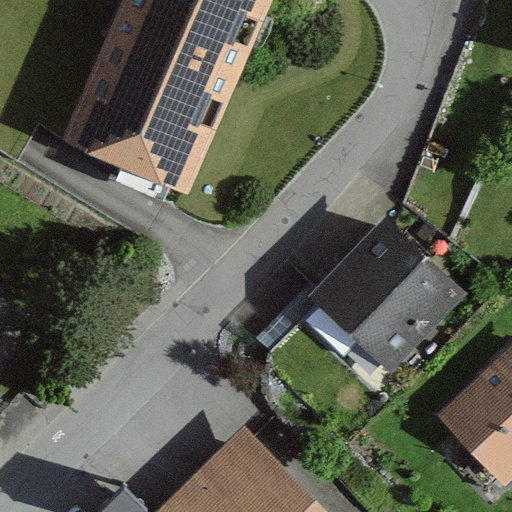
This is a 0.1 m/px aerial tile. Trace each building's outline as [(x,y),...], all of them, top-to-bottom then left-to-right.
[(135,0),(81,126),(182,170),(239,39),(232,36),(242,12),(250,15),(256,0),(135,0)] [(344,355),(365,333),(389,355),(451,290),(386,228),(304,316),(344,355)] [(511,354),(450,413),(505,471),(511,465),(511,354)] [(307,511),(242,447),(176,511),(307,511)] [(103,511),(140,511),(147,506),(124,482),(99,507),(103,511)]
